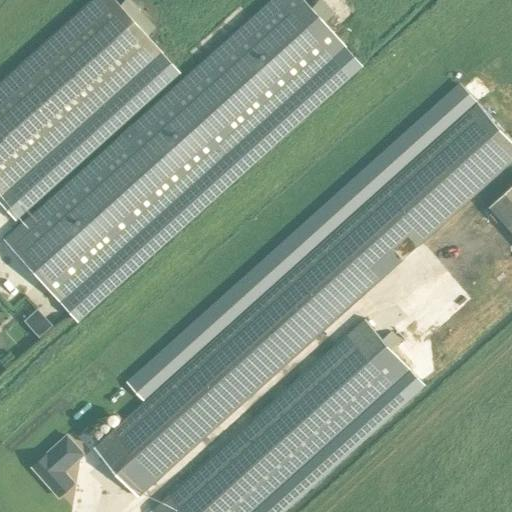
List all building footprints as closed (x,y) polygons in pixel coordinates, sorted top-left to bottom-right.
[(0,193),(160,50),(114,0),(92,0),(0,83),(0,193)] [(302,0),(270,0),(4,239),(73,315),(356,58),(302,0)] [(511,139),(478,102),(358,209),(95,446),(139,495),(511,160),(511,139)] [(511,189),(491,209),(511,231),(511,189)] [(37,328),(46,320),(33,306),(24,315),(37,328)] [(151,510),(153,511),(248,511),(409,367),(365,318),(151,510)] [(67,435),(33,465),(59,495),(74,482),(64,470),(83,453),(67,435)]
